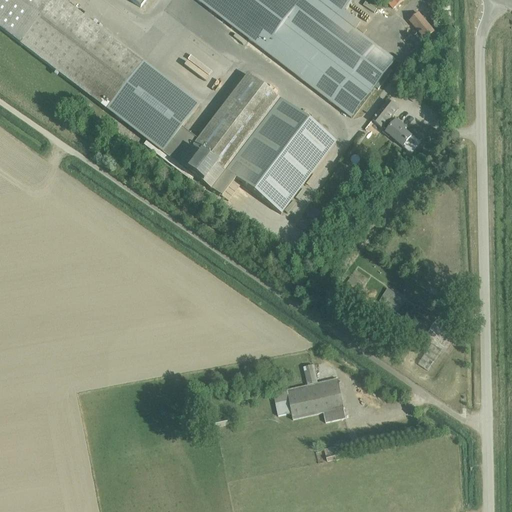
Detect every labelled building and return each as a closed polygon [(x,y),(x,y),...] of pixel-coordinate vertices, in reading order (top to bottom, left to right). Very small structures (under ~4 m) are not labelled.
[(0,0),(0,29),(19,44),(106,111),(108,112),(162,153),(210,190),(224,171),(280,215),(335,143),(247,76),(197,141),(181,129),(199,106),(60,0),(0,0)] [(129,0),(140,9),(146,0),(129,0)] [(345,13),(352,4),(352,3),(347,0),(195,0),(352,119),(396,62),(356,31),(360,25),(345,13)] [(385,0),(385,1),(393,10),(404,0),(385,0)] [(410,22),(426,41),(435,33),(419,14),(410,22)] [(386,135),(398,144),(402,148),(411,137),(404,132),(406,129),(392,118),(398,110),(388,103),(373,122),(382,129),(383,128),(388,132),(386,135)] [(379,302),(396,313),(405,301),(388,289),(379,302)] [(401,320),(406,323),(426,337),(437,321),(417,307),(410,317),(405,313),(401,320)] [(304,370),(306,380),(308,387),(317,385),(313,368),(304,370)] [(293,421),(324,415),(326,425),(346,420),(343,410),(337,381),(274,396),(276,406),(279,417),(292,414),(293,421)] [(228,426),(227,419),(217,421),(218,428),(228,426)] [(334,447),(327,448),(328,460),(336,459),(334,447)]
